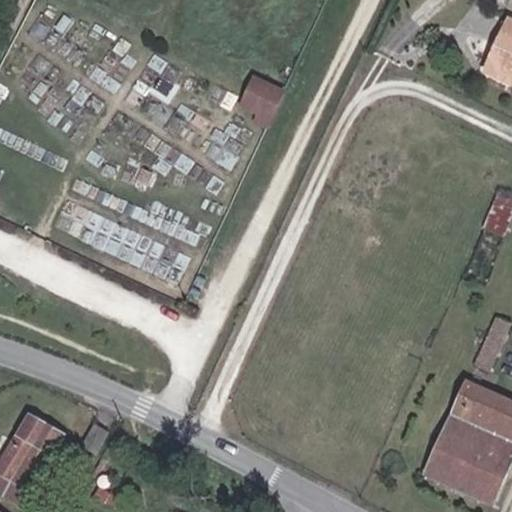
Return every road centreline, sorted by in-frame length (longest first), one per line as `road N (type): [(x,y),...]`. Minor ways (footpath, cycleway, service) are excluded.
road 1 (track): [(371,0),(202,343)]
road 2 (tertiary): [(0,349),(143,409),(329,509)]
road 3 (track): [(0,245),(202,343),(162,419)]
